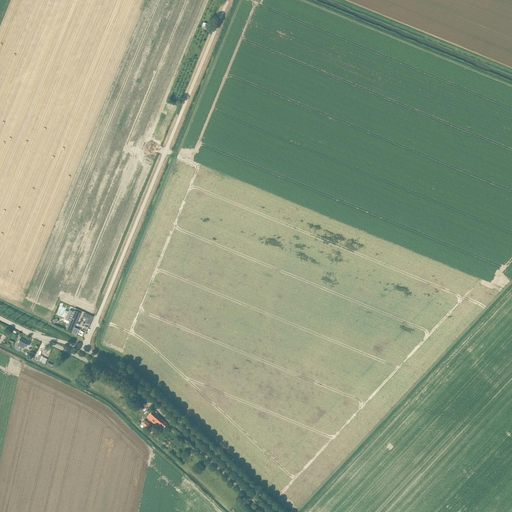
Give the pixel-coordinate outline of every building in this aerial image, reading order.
[(69,310),(65,319),(69,321),(68,324),(74,327),(80,313),(74,310),(73,312),(69,310)] [(17,345),(15,349),(19,351),(21,347),(23,348),(24,346),(27,347),(29,342),(21,338),(17,345)] [(131,396),(130,398),(138,405),(141,402),(139,400),(140,399),(137,396),(135,399),(131,396)] [(152,411),(146,418),(157,427),(159,425),(163,428),(167,423),(152,411)] [(144,421),(141,424),(147,429),(150,426),(144,421)]
